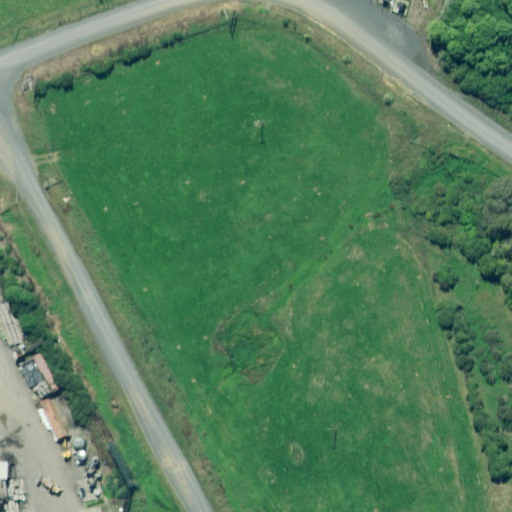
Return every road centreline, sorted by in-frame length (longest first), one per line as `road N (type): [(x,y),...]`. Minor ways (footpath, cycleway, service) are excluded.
road 1 (unclassified): [(302,0),(378,43),(511,149)]
road 2 (unclassified): [(0,73),(179,0)]
